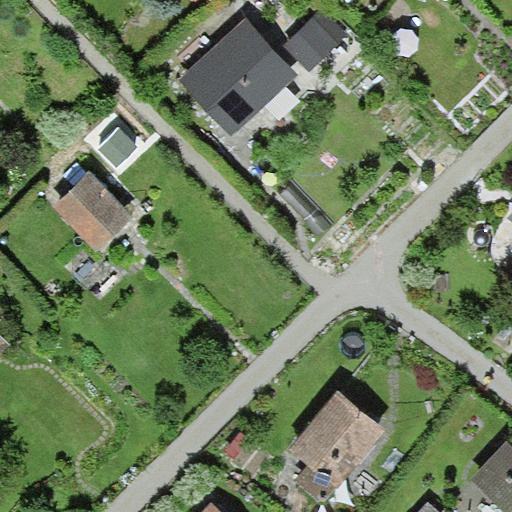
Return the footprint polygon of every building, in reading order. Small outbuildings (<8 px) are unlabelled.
[(235,13),(170,73),(226,134),(292,73),(235,13)] [(83,168),(43,204),(93,259),(133,223),(83,168)] [(511,211),(493,236),(511,249),(511,211)] [(0,320),(0,349),(14,335),(0,320)] [(328,390),(279,454),(330,492),(379,428),(328,390)] [(511,511),(511,449),(503,441),(467,480),(502,511),(511,511)] [(225,511),(211,498),(198,511),(225,511)]
